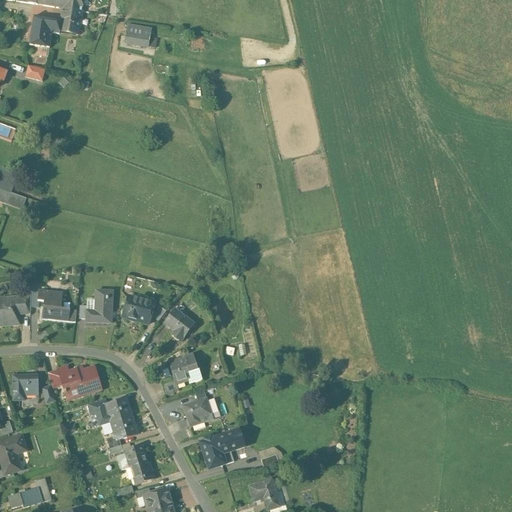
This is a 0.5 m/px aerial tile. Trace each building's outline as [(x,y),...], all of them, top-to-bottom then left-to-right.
[(53,0),(52,8),(63,9),(81,12),(83,0),(53,0)] [(81,12),(63,9),(61,22),(59,32),(78,35),(81,12)] [(61,22),(35,18),(36,17),(34,17),(34,18),(34,17),(29,46),(49,49),(51,34),(59,35),(59,32),(61,22)] [(150,38),(126,34),(124,44),(148,48),(150,38)] [(45,71),(28,66),(25,78),(42,82),(45,71)] [(16,176),(1,171),(0,174),(0,189),(10,194),(16,176)] [(10,194),(0,189),(0,201),(13,206),(17,196),(10,194)] [(40,285),(31,284),(31,295),(38,296),(39,292),(40,285)] [(39,292),(38,296),(38,302),(39,303),(44,303),(42,320),(75,324),(77,312),(61,310),(63,294),(39,292)] [(112,294),(96,293),(95,313),(87,313),(86,321),(86,323),(110,325),(112,294)] [(31,298),(22,299),(23,315),(30,314),(31,308),(31,298)] [(154,305),(129,298),(123,318),(149,325),(154,306),(154,305)] [(22,299),(0,300),(0,326),(19,326),(18,315),(23,315),(22,299)] [(160,308),(154,306),(151,317),(159,322),(166,313),(160,308)] [(88,308),(80,308),(79,320),(86,321),(87,313),(88,308)] [(174,312),(164,325),(174,333),(171,336),(181,343),(194,327),(174,312)] [(192,357),(170,364),(169,364),(173,378),(176,386),(177,386),(189,381),(191,381),(191,380),(189,381),(187,375),(197,371),(197,372),(198,372),(198,371),(193,356),(192,356),(192,357)] [(88,374),(77,377),(76,373),(68,376),(66,370),(58,373),(62,387),(64,394),(63,394),(63,396),(66,396),(65,394),(80,389),(82,396),(100,391),(94,374),(88,376),(88,374)] [(197,371),(187,375),(189,381),(191,380),(191,381),(189,381),(190,385),(202,381),(199,371),(198,371),(198,372),(197,372),(197,371)] [(58,374),(48,377),(52,390),(62,387),(58,374)] [(28,379),(27,380),(23,380),(23,378),(12,378),(12,402),(24,402),(24,397),(37,396),(37,386),(36,386),(36,381),(35,379),(34,378),(33,377),(31,377),(29,378),(28,379)] [(173,378),(161,382),(165,396),(179,391),(177,386),(176,386),(173,378)] [(50,388),(42,390),(47,404),(54,401),(50,388)] [(108,399),(88,405),(91,415),(97,413),(96,409),(110,404),(107,405),(105,400),(108,400),(108,399)] [(110,404),(96,409),(97,413),(101,427),(111,424),(132,418),(126,399),(110,404)] [(198,402),(184,407),(186,413),(185,414),(190,427),(213,420),(206,400),(198,403),(198,402)] [(132,418),(111,424),(115,437),(116,442),(119,441),(137,435),(132,418)] [(9,423),(0,425),(0,426),(1,430),(0,430),(0,437),(13,433),(9,423)] [(239,430),(213,439),(219,456),(245,447),(239,430)] [(22,437),(0,443),(0,460),(3,470),(13,467),(15,473),(20,472),(14,451),(16,450),(19,453),(26,450),(22,437)] [(115,437),(106,440),(109,450),(121,446),(119,441),(116,442),(115,437)] [(213,439),(200,443),(209,470),(221,466),(222,466),(219,456),(213,439)] [(121,446),(109,450),(111,456),(123,453),(121,446)] [(139,447),(126,452),(131,468),(132,468),(144,464),(139,447)] [(259,453),(261,460),(276,455),(274,448),(259,453)] [(276,455),(261,460),(265,472),(280,467),(276,455)] [(144,464),(132,468),(135,478),(133,479),(135,486),(155,480),(150,463),(144,464)] [(13,467),(3,470),(5,476),(15,473),(13,467)] [(43,479),(33,482),(35,489),(36,489),(40,503),(49,501),(43,479)] [(271,481),(248,488),(253,503),(263,500),(266,511),(267,511),(280,508),(271,481)] [(130,487),(118,491),(120,497),(132,493),(130,487)] [(35,489),(6,498),(10,510),(26,505),(27,507),(40,503),(36,489),(35,489)] [(149,489),(135,493),(137,499),(145,497),(144,497),(150,495),(149,489)] [(150,495),(144,497),(145,497),(148,511),(149,511),(172,506),(167,490),(150,495)]
